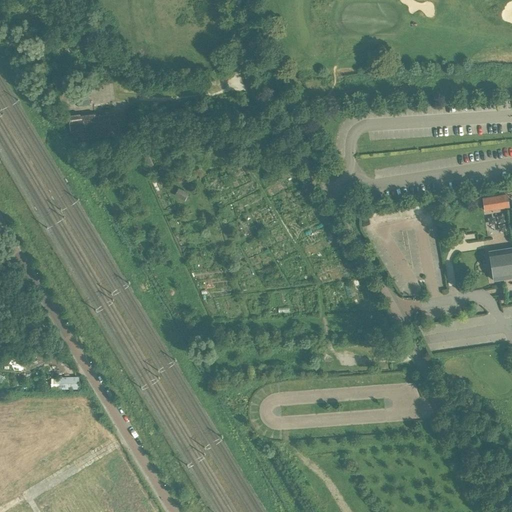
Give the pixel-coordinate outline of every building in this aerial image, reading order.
[(114,114),(111,114),(96,116),(95,114),(71,117),(74,140),(122,134),(114,114)] [(176,196),(184,201),(188,194),(179,190),(176,196)] [(508,207),(506,194),(481,198),(483,211),(508,207)] [(511,247),(489,251),(493,281),(511,278),(511,204),(511,206),(511,247)] [(506,215),(489,215),(489,232),(506,232),(506,215)] [(58,377),(58,389),(79,389),(79,377),(58,377)]
